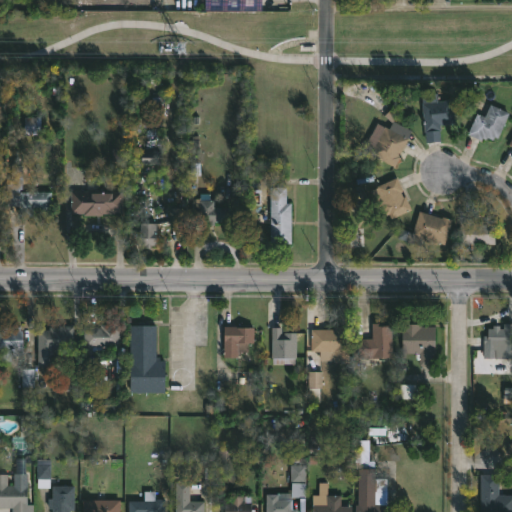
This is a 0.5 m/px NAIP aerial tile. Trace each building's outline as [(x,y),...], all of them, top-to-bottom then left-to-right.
[(426,130),(422,130),(420,102),(450,100),(452,124),(441,125),(441,129),(426,130)] [(507,113),(499,131),(497,130),(492,140),(481,136),(479,140),(465,134),(474,113),(483,117),(488,104),(507,113)] [(24,117),(24,134),(39,134),(40,118),(24,117)] [(398,156),(392,167),(368,154),(383,126),(406,139),(397,156),(398,156)] [(160,165),(160,151),(140,151),(141,165),(160,165)] [(19,188),(19,191),(52,191),(52,210),(33,210),(33,216),(22,216),(22,208),(6,208),(7,183),(10,183),(10,179),(12,179),(12,164),(24,164),(24,188),(19,188)] [(398,192),(401,197),(403,196),(409,210),(389,219),(386,214),(384,216),(378,202),(381,200),(375,186),(394,178),(400,191),(398,192)] [(287,186),(287,203),(292,203),(292,243),(272,243),(271,186),(287,186)] [(120,190),(120,215),(82,215),(82,213),(67,213),(67,190),(92,191),(92,192),(107,192),(107,190),(120,190)] [(215,199),(215,208),(226,208),(226,222),(212,222),(212,225),(207,224),(207,222),(199,222),(199,224),(189,224),(188,199),(198,199),(198,200),(201,200),(201,193),(210,193),(210,199),(215,199)] [(180,223),(181,210),(169,209),(167,221),(180,223)] [(429,215),(439,218),(440,216),(451,220),(443,245),(434,242),(434,245),(420,240),(418,245),(408,242),(410,235),(409,235),(416,211),(429,215)] [(493,225),(492,244),(458,244),(459,213),(475,213),(475,224),(493,225)] [(157,246),(140,246),(140,223),(156,223),(157,246)] [(360,359),(359,360),(358,339),(373,338),(372,323),(391,322),(393,358),(360,359)] [(511,350),(484,350),(484,335),(488,335),(488,328),(493,328),(493,324),(500,325),(500,328),(504,328),(504,323),(511,323),(511,350)] [(93,350),(83,350),(83,326),(100,326),(100,324),(120,324),(120,346),(102,346),(102,350),(93,350)] [(419,326),(419,327),(433,327),(433,353),(428,353),(428,366),(417,365),(417,354),(400,353),(400,324),(419,324),(419,326)] [(156,326),(156,356),(159,357),(159,360),(164,360),(164,374),(166,374),(165,392),(129,392),(130,325),(156,326)] [(351,326),(350,362),(337,362),(337,359),(320,358),(320,352),(311,352),(311,328),(335,328),(335,325),(351,326)] [(53,367),(35,366),(35,330),(47,330),(47,327),(58,327),(58,326),(71,326),(71,349),(53,349),(53,367)] [(251,328),(251,343),(245,343),(245,352),(238,352),(237,356),(235,356),(235,358),(221,358),(222,326),(251,328)] [(0,327),(23,327),(23,355),(12,355),(12,361),(2,361),(2,347),(0,347),(0,327)] [(280,327),(279,335),(282,335),(282,333),(294,333),(294,358),(292,358),(292,364),(270,364),(270,358),(264,357),(265,328),(280,327)] [(34,368),(34,395),(22,395),(22,368),(34,368)] [(307,387),(321,388),(321,372),(308,371),(307,387)] [(419,400),(397,399),(398,384),(419,385),(419,400)] [(368,441),(355,440),(354,468),(373,468),(374,462),(368,461),(368,441)] [(233,469),(232,450),(217,450),(218,469),(233,469)] [(41,488),(38,488),(37,459),(51,459),(51,488),(41,488)] [(305,482),(305,464),(289,464),(290,482),(305,482)] [(376,469),(376,505),(386,505),(385,511),(356,511),(356,505),(358,505),(359,469),(376,469)] [(27,486),(27,511),(12,511),(12,508),(0,508),(0,474),(8,474),(8,486),(27,486)] [(497,480),(497,495),(511,495),(511,511),(478,511),(478,475),(496,475),(497,480)] [(189,482),(189,500),(204,500),(204,511),(175,511),(175,481),(189,482)] [(291,497),(292,510),(297,510),(296,511),(265,511),(265,494),(290,493),(290,483),(305,483),(305,497),(291,497)] [(328,483),(328,495),(341,496),(341,507),(352,507),(352,511),(313,511),(313,495),(319,495),(320,483),(328,483)] [(75,486),(75,510),(71,510),(71,511),(53,511),(53,509),(48,509),(48,498),(53,498),(53,486),(75,486)] [(155,491),(155,499),(165,499),(164,511),(128,511),(128,501),(144,501),(144,491),(155,491)] [(221,511),(221,504),(231,504),(231,496),(248,496),(248,511),(221,511)] [(117,500),(117,511),(80,511),(80,500),(117,500)]
